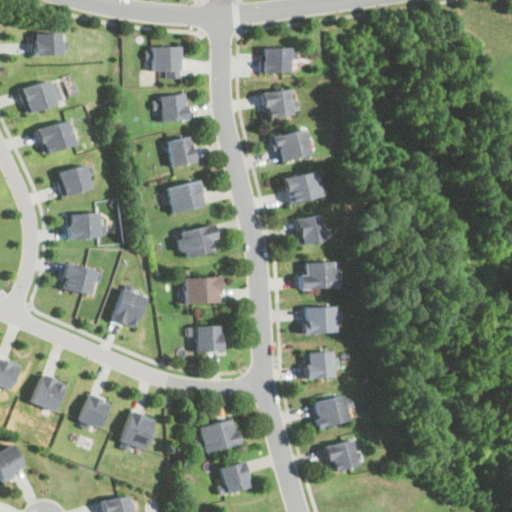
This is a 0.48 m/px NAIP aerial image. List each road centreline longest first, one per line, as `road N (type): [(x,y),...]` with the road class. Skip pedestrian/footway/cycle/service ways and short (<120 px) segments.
road 1 (residential): [(297,511),(265,381),(256,241),(225,117),(219,14)]
road 2 (residential): [(265,381),(196,385),(162,378),(0,311)]
road 3 (residential): [(94,0),(189,15),(326,0)]
road 4 (residential): [(11,316),(29,248),(20,195),(0,150)]
